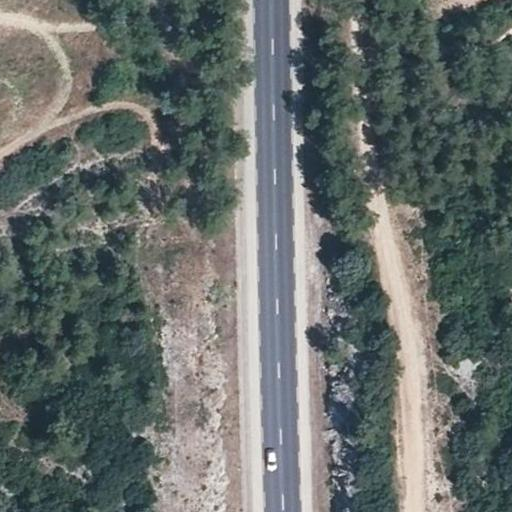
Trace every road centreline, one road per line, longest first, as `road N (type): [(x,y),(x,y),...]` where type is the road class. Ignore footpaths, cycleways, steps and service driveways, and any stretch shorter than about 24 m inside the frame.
road 1 (track): [(360,0),(374,232),(412,381),(411,511)]
road 2 (primary): [(285,511),(272,0)]
